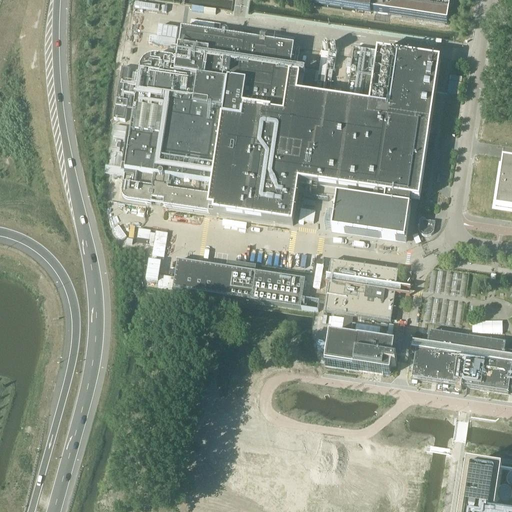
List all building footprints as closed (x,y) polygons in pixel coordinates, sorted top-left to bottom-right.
[(313,0),(313,5),(313,6),(370,14),(371,14),(371,12),(373,0),(313,0)] [(373,0),(371,12),(373,13),(448,24),(451,0),(373,0)] [(122,193),(122,194),(122,195),(122,196),(122,197),(123,197),(123,198),(124,199),(125,200),(126,201),(127,201),(128,202),(129,202),(150,205),(165,207),(209,214),(293,226),(299,184),(369,194),(385,197),(384,204),(337,197),(332,232),(405,243),(410,208),(412,200),(420,202),(420,201),(430,133),(440,62),(378,53),(370,106),(345,103),(298,96),(300,78),(298,77),(292,76),(290,76),(293,58),(293,56),(295,48),(292,47),(288,42),(282,46),(278,45),(275,42),(274,40),(272,41),(268,44),(234,39),(231,38),(225,37),(220,37),(182,31),(179,48),(176,48),(178,30),(159,27),(157,39),(152,39),(151,44),(171,47),(170,52),(170,54),(178,56),(175,76),(171,76),(173,60),(158,58),(157,58),(156,58),(155,58),(154,58),(153,58),(152,58),(151,59),(150,59),(149,59),(148,60),(147,60),(147,61),(146,61),(145,62),(144,62),(144,63),(143,64),(142,65),(142,66),(141,67),(141,68),(140,69),(140,70),(140,71),(140,72),(137,88),(126,165),(123,188),(122,192),(122,193)] [(322,53),(317,82),(324,83),(329,54),(322,53)] [(122,68),(114,121),(115,122),(125,123),(131,87),(128,87),(131,70),(122,68)] [(499,182),(495,209),(511,211),(511,160),(507,160),(503,159),(499,182)] [(423,237),(427,237),(431,236),(434,233),(435,223),(420,221),(419,231),(420,235),(423,237)] [(149,261),(146,281),(158,283),(161,263),(149,261)] [(399,272),(331,262),(329,277),(327,277),(325,284),(328,284),(324,313),(391,324),(393,311),(395,295),(400,295),(402,288),(397,287),(399,272)] [(177,268),(173,291),(251,303),(301,310),(302,301),(303,294),(304,292),(305,282),(304,281),(299,281),(284,278),(282,278),(268,276),(266,276),(256,274),(255,274),(227,270),(197,265),(196,271),(177,268)] [(320,290),(324,267),(317,266),(313,289),(320,290)] [(352,331),(379,336),(380,329),(352,325),(352,331)] [(511,351),(505,350),(506,342),(429,332),(427,345),(413,343),(412,350),(417,351),(412,380),(508,395),(511,373),(511,351)] [(393,361),(394,355),(395,347),(329,337),(325,367),(390,377),(392,367),(396,368),(396,367),(396,362),(397,362),(397,361),(393,361)] [(511,511),(511,475),(467,468),(460,511),(511,511)]
